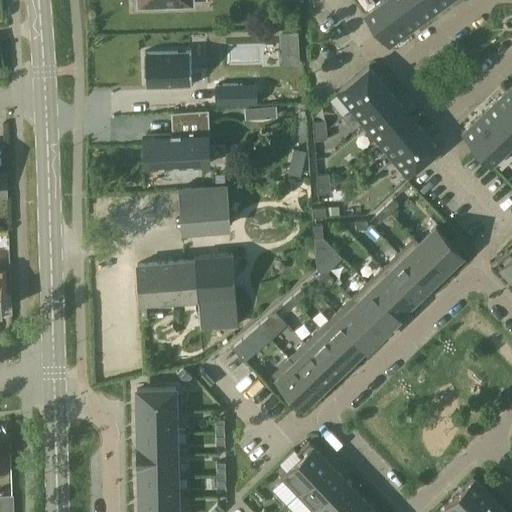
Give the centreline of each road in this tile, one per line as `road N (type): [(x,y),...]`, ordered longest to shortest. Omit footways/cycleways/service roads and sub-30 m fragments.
road 1 (residential): [(511,312),(476,276),(325,419),(410,510),(467,458)]
road 2 (residential): [(53,376),(44,97)]
road 3 (residential): [(511,55),(454,109),(436,109),(408,73),(408,57),(487,0)]
road 4 (residential): [(111,511),(107,429),(80,410),(55,412)]
